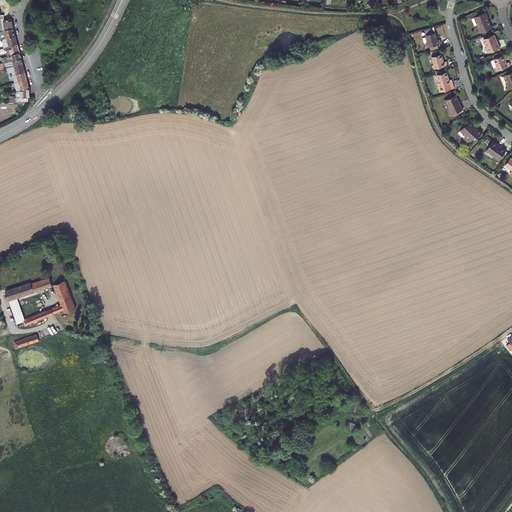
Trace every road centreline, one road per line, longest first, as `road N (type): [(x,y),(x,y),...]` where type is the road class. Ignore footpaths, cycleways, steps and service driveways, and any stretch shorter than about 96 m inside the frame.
road 1 (track): [(503,337),(374,413),(293,310),(197,353),(62,327)]
road 2 (tertiary): [(0,133),(75,74),(119,7)]
road 3 (residential): [(511,137),(469,93),(449,20),(452,0)]
